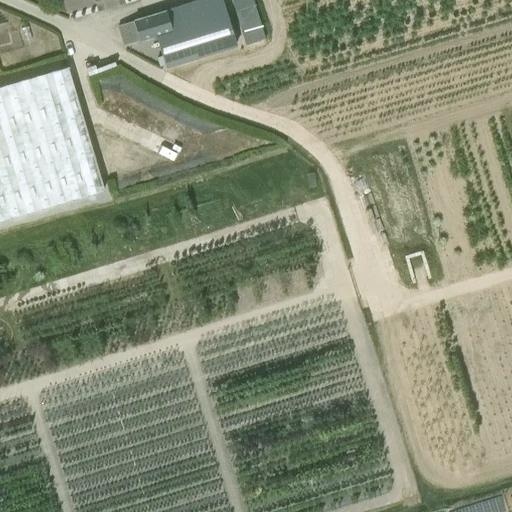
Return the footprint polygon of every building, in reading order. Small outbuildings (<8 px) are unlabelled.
[(67,0),(70,9),(101,0),(67,0)] [(170,32),(156,36),(166,66),(236,44),(222,0),(201,0),(164,12),(170,32)] [(236,0),(251,43),(269,37),(256,0),(236,0)] [(151,16),(133,21),(140,42),(156,36),(170,32),(164,12),(151,16)] [(133,21),(118,26),(124,46),(140,42),(133,21)] [(0,218),(103,188),(66,65),(0,84),(0,218)]
